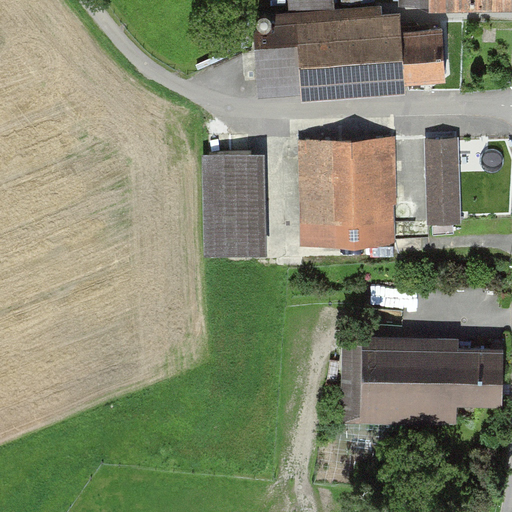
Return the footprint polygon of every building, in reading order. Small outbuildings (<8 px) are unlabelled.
[(260,99),(407,89),(401,12),(255,22),(260,99)] [(442,30),(404,33),(407,81),(445,79),(442,30)] [(464,227),(461,138),(428,139),(431,228),(464,227)] [(398,139),(297,142),(301,249),(402,246),(398,139)] [(264,155),(205,157),(209,253),(268,251),(264,155)] [(467,173),(467,217),(486,217),(485,172),(467,173)] [(508,340),(363,337),(361,418),(506,421),(508,340)]
